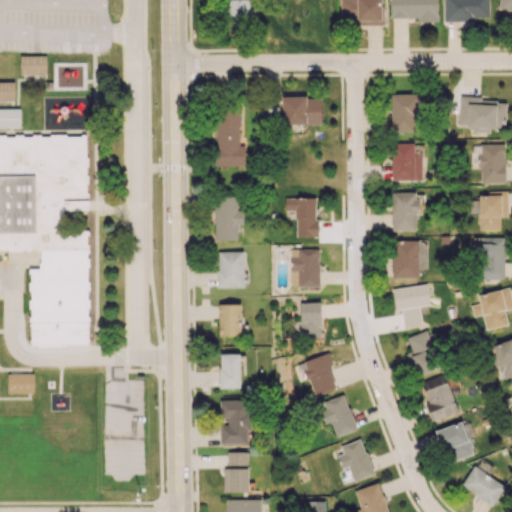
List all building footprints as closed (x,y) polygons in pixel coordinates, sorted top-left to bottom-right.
[(254,0),(226,0),(225,20),(254,21),(254,0)] [(382,25),(381,0),(339,0),(340,20),(357,19),(357,25),(382,25)] [(437,0),(389,0),(390,18),(417,18),(417,22),(437,22),(437,0)] [(442,0),(443,21),(474,21),(475,18),(489,18),(488,0),(442,0)] [(511,11),(511,20),(511,19),(511,0),(499,0),(498,9),(511,10),(511,11)] [(0,57),(0,76),(14,76),(14,57),(0,57)] [(19,58),(19,79),(47,79),(47,58),(19,58)] [(0,82),(0,102),(14,102),(14,82),(0,82)] [(391,131),(416,131),(416,93),(391,94),(391,131)] [(282,96),(282,124),(322,124),(321,97),(306,97),(306,95),(282,96)] [(505,130),(506,99),(459,98),(458,123),(466,123),(466,129),(505,130)] [(216,166),(245,166),(244,136),(239,136),(239,106),(215,106),(216,166)] [(0,109),(0,129),(20,129),(20,109),(0,109)] [(0,135),(89,135),(89,213),(61,213),(61,233),(87,233),(87,324),(27,324),(27,271),(43,271),(43,252),(0,252),(0,135)] [(414,142),(391,143),(392,181),(422,180),(421,154),(414,155),(414,142)] [(479,182),(505,182),(505,144),(472,144),(472,155),(478,155),(479,182)] [(499,230),(500,216),(507,216),(507,191),(489,190),(489,195),(478,195),(478,229),(499,230)] [(392,230),(417,230),(416,192),(391,192),(392,230)] [(237,240),(237,224),(243,224),(243,210),(237,210),(238,196),(215,196),(214,239),(237,240)] [(316,237),(316,198),(284,198),(285,210),(295,210),(296,237),(316,237)] [(504,279),(503,237),(482,237),(482,243),(472,243),(472,260),(480,260),(480,279),(504,279)] [(392,277),(418,277),(418,269),(426,269),(426,240),(393,239),(392,277)] [(319,286),(318,249),(296,249),(297,256),(290,256),(291,271),(297,271),(297,286),(319,286)] [(243,251),(217,252),(218,287),(244,287),(243,251)] [(392,289),(395,310),(401,309),(403,327),(421,324),(418,306),(430,304),(426,283),(392,289)] [(485,329),(507,324),(504,310),(511,308),(511,302),(509,287),(477,294),(479,303),(470,305),(473,316),(482,314),(485,329)] [(321,337),(320,302),(299,303),(300,321),(294,321),(294,337),(321,337)] [(241,303),(218,304),(219,336),(242,335),(241,303)] [(407,335),(415,374),(438,369),(430,330),(407,335)] [(511,338),(491,345),(502,378),(511,375),(511,338)] [(302,361),(313,393),(335,386),(329,370),(333,368),(327,352),(302,361)] [(240,388),(240,354),(219,354),(220,388),(240,388)] [(432,420),(457,412),(444,372),(419,380),(432,420)] [(6,374),(7,393),(33,393),(32,374),(6,374)] [(319,401),(325,424),(331,422),(335,436),(355,430),(346,394),(319,401)] [(219,400),(219,418),(228,418),(228,424),(219,424),(220,444),(250,443),(249,400),(219,400)] [(437,429),(447,462),(473,454),(462,421),(437,429)] [(352,480),(372,474),(362,439),(340,445),(342,453),(337,455),(340,468),(348,466),(352,480)] [(247,451),(227,452),(228,491),(248,491),(247,451)] [(495,504),(505,484),(472,467),(461,487),(495,504)] [(354,490),(360,508),(351,511),(387,511),(378,482),(354,490)] [(227,511),(261,511),(261,499),(227,498),(227,511)] [(324,511),(324,500),(306,501),(306,511),(324,511)]
